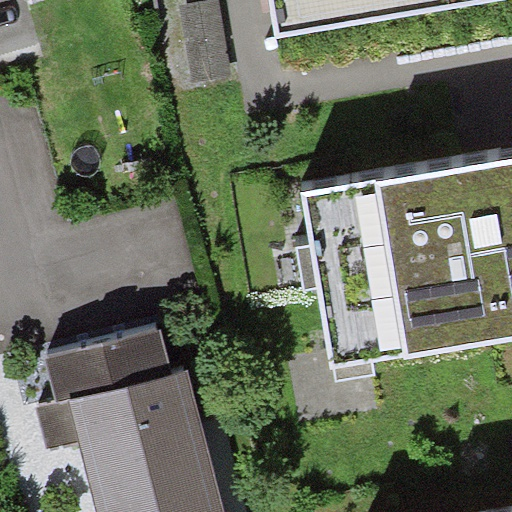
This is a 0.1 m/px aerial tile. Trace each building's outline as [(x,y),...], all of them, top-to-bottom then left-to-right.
[(84,0),(28,0),(42,49),(94,35),(84,0)] [(272,0),(277,31),(458,0),(272,0)] [(183,13),(191,76),(235,71),(227,7),(183,13)] [(511,141),(300,176),(328,355),(511,325),(511,141)] [(100,511),(219,511),(186,369),(166,373),(155,324),(42,350),(51,390),(30,395),(40,442),(82,432),(100,511)] [(511,511),(511,498),(426,511),(511,511)]
